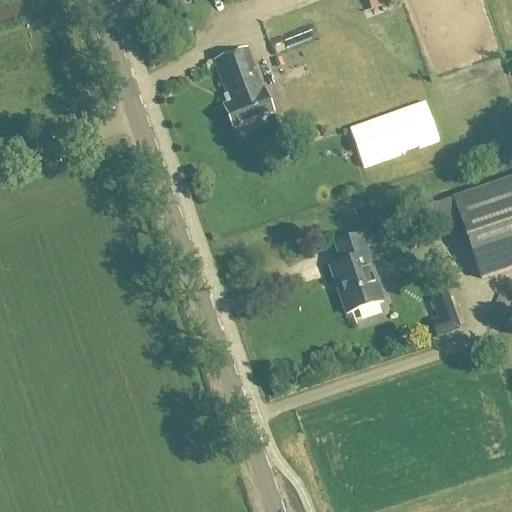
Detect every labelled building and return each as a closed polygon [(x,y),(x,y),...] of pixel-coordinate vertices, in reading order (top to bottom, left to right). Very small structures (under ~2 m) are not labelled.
[(229,106),(222,109),(232,133),(273,117),(263,90),(262,90),(247,51),(213,65),(229,106)] [(511,181),(453,202),(480,281),(511,270),(511,181)] [(377,201),(366,203),(369,215),(380,212),(377,201)] [(360,238),(335,247),(341,267),(330,271),(345,317),(382,304),(360,238)] [(436,339),(459,331),(447,297),(432,302),(438,322),(431,324),(436,339)]
